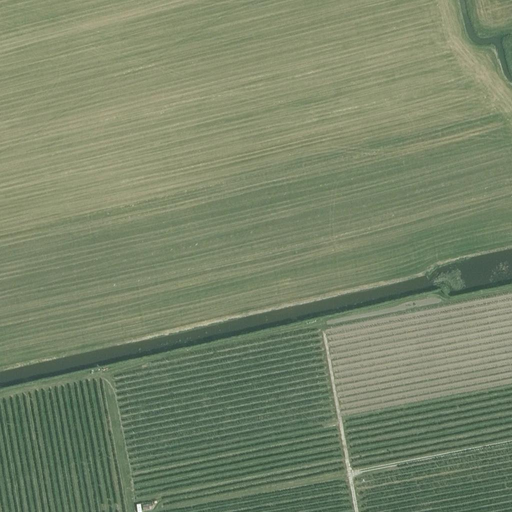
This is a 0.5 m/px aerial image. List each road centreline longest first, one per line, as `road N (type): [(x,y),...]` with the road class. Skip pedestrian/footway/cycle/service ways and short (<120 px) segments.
road 1 (track): [(511,443),(153,511)]
road 2 (track): [(324,334),(357,511)]
road 3 (track): [(106,376),(138,511)]
